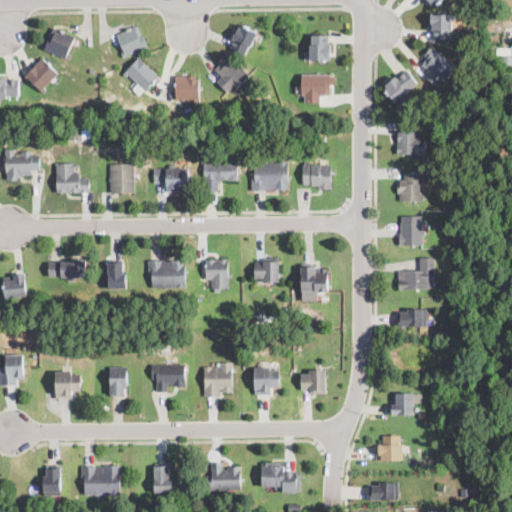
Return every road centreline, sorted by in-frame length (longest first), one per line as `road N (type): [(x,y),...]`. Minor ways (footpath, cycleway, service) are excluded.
road 1 (residential): [(334,495),(337,450),(364,360),(361,0)]
road 2 (residential): [(9,226),(363,220)]
road 3 (residential): [(10,429),(345,427)]
